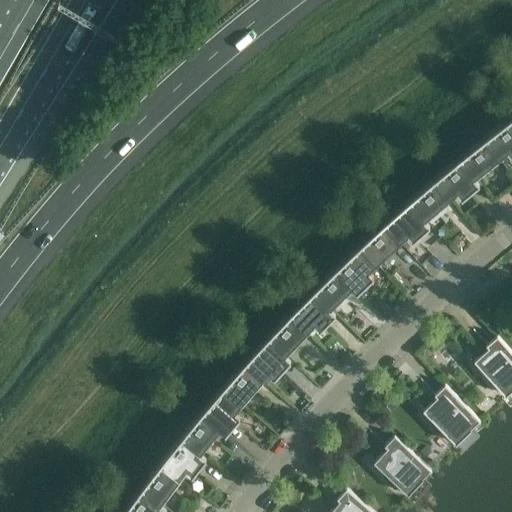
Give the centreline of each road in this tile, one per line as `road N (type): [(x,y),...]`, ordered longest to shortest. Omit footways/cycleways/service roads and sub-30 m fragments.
road 1 (track): [(0,391),(154,197),(314,54),(399,0)]
road 2 (motorway): [(0,283),(115,149),(285,0)]
road 3 (residential): [(511,233),(337,397),(237,511)]
road 4 (motorway): [(0,152),(89,0)]
